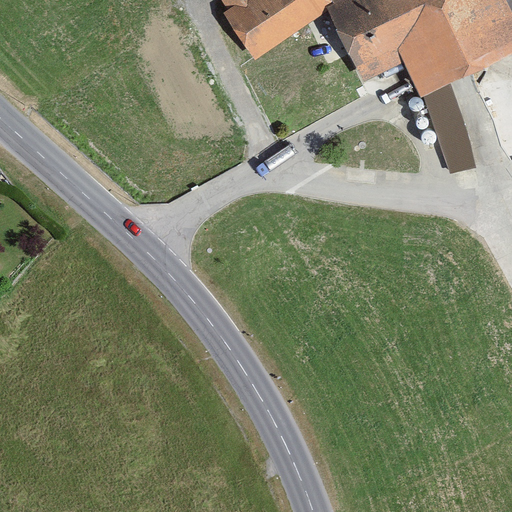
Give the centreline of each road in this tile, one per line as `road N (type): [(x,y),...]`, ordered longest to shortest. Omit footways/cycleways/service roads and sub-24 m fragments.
road 1 (secondary): [(0,116),(222,336),(273,414),(313,511)]
road 2 (track): [(511,213),(258,171),(140,247)]
